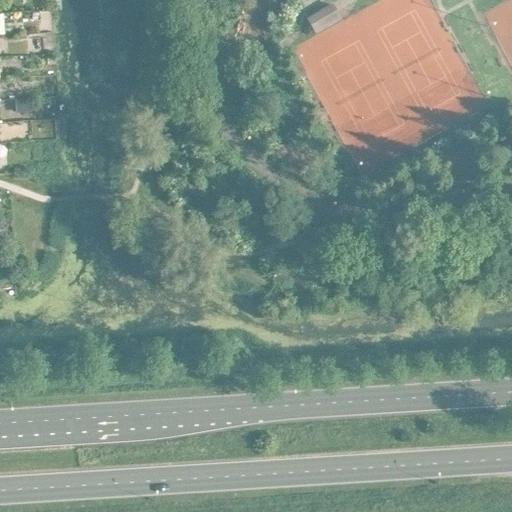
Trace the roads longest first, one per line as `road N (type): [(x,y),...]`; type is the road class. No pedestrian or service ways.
road 1 (secondary): [(511,388),(0,425)]
road 2 (secondary): [(0,484),(511,452)]
